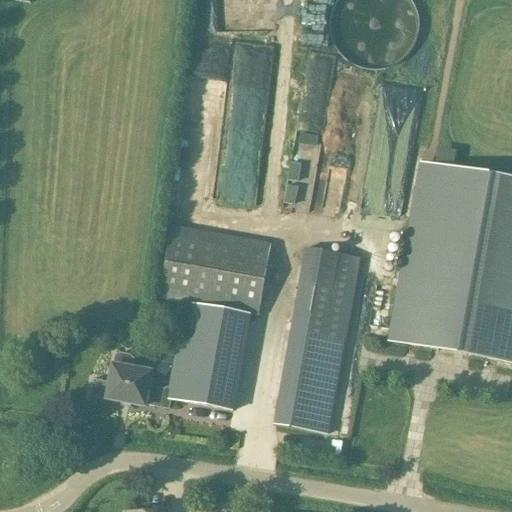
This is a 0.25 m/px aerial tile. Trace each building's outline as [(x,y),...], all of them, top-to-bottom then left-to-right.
[(331,0),(348,59),(419,39),(408,0),(331,0)] [(308,209),(335,56),(315,53),(300,143),(312,145),(310,158),(295,155),(286,205),(308,209)] [(388,211),(397,213),(421,89),(386,82),(360,218),(386,223),(388,211)] [(511,181),(425,165),(392,343),(511,364),(511,181)] [(159,298),(185,304),(249,316),(258,318),(272,246),(172,227),(159,298)] [(333,275),(302,269),(287,356),(317,362),(333,275)] [(146,407),(167,411),(171,392),(171,389),(168,389),(167,391),(150,388),(152,373),(133,370),(135,360),(132,356),(121,355),(117,357),(115,367),(112,366),(110,383),(95,381),(92,397),(106,400),(146,407)] [(248,382),(175,368),(171,389),(171,392),(244,405),(248,382)] [(279,398),(275,426),(326,435),(331,408),(279,398)]
